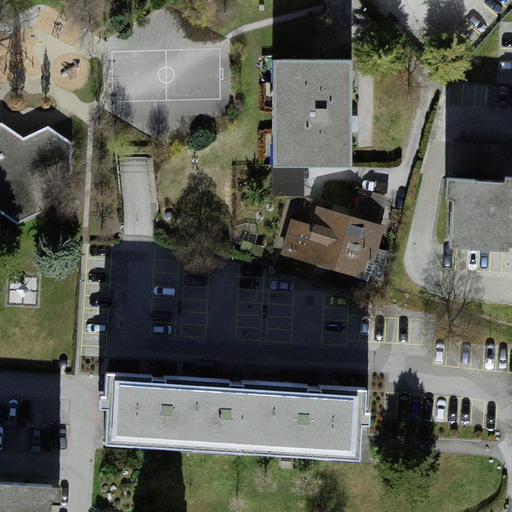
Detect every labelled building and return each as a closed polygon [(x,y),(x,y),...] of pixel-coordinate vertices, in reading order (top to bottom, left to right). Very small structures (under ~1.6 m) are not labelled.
[(349,162),(349,60),(273,60),(272,161),(349,162)] [(0,209),(19,229),(48,214),(71,173),(72,140),(51,125),(27,141),(0,123),(0,122),(0,209)] [(511,180),(451,176),(447,242),(511,245),(511,180)] [(369,278),(386,225),(318,204),(302,258),(369,278)] [(368,456),(373,389),(107,369),(102,436),(368,456)] [(0,511),(36,511),(39,479),(0,475),(0,511)]
